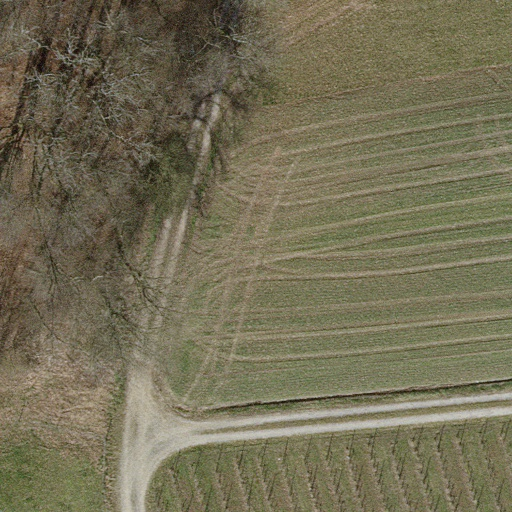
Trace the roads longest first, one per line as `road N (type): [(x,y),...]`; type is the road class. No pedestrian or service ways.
road 1 (track): [(126,511),(122,446),(202,265),(253,0)]
road 2 (track): [(122,446),(511,411)]
road 3 (track): [(236,82),(378,0)]
